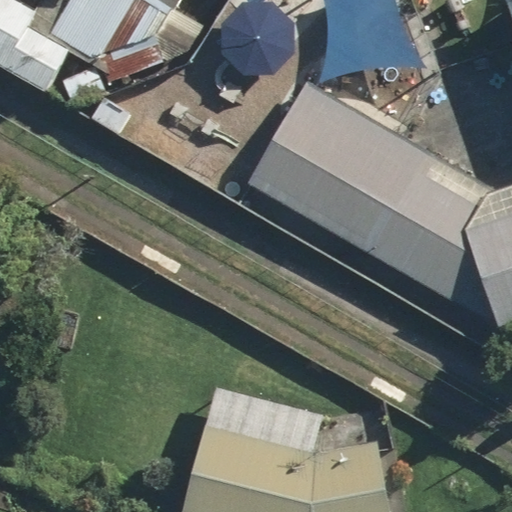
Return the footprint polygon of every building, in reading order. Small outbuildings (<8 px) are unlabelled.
[(0,0),(0,77),(42,102),(71,54),(30,30),(36,20),(1,0),(0,0)] [(60,0),(147,54),(181,0),(60,0)] [(511,0),(508,0),(501,3),(511,36),(511,187),(490,195),(310,84),(247,187),(501,342),(511,338),(511,0)] [(395,0),(329,0),(324,79),(372,71),(423,74),(395,16),(395,0)] [(309,457),(321,416),(220,385),(181,511),(390,511),(375,443),(309,457)]
